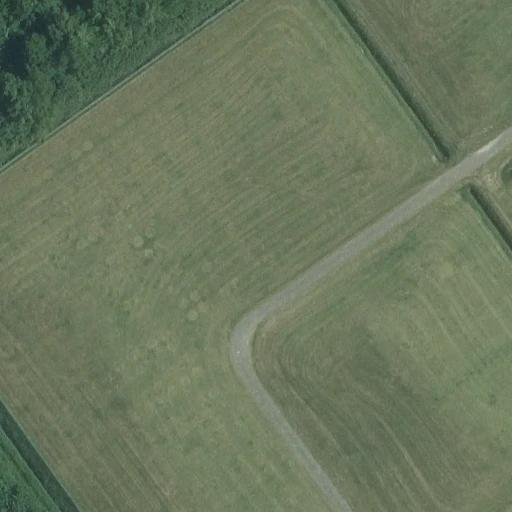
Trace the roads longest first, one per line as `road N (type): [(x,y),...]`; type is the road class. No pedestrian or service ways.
road 1 (track): [(0,77),(110,0)]
road 2 (track): [(437,179),(511,289)]
